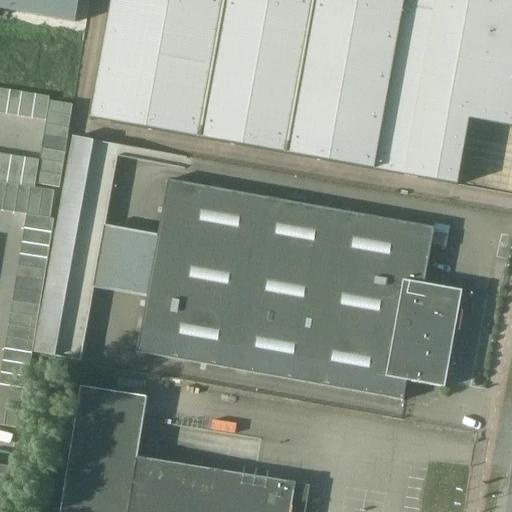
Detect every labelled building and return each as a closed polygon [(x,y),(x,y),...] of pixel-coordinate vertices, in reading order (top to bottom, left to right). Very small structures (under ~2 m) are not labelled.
[(0,0),(0,10),(75,24),(79,0),(0,0)] [(111,0),(90,120),(456,186),(468,120),(511,128),(511,127),(511,0),(443,0),(442,0),(111,0)] [(0,90),(0,114),(6,116),(10,92),(0,90)] [(6,116),(18,117),(22,94),(10,92),(6,116)] [(32,120),(36,96),(22,94),(18,117),(32,120)] [(47,114),(71,118),(73,106),(49,102),(50,98),(36,96),(32,120),(46,122),(47,114)] [(46,122),(43,138),(67,141),(71,118),(47,114),(46,122)] [(41,149),(65,153),(67,141),(43,138),(41,149)] [(61,177),(65,153),(41,149),(39,161),(37,173),(61,177)] [(0,183),(7,184),(11,157),(0,154),(0,183)] [(23,159),(11,157),(7,184),(19,186),(23,159)] [(19,186),(35,189),(35,185),(59,189),(61,177),(37,173),(39,161),(23,159),(19,186)] [(434,230),(167,182),(136,354),(402,402),(405,382),(444,390),(461,293),(414,284),(420,246),(446,250),(448,236),(423,232),(423,229),(434,231),(434,230)] [(7,184),(2,212),(14,214),(19,186),(7,184)] [(14,214),(26,216),(38,218),(42,190),(35,189),(19,186),(14,214)] [(24,230),(51,234),(54,221),(50,220),(54,192),(42,190),(38,218),(26,216),(24,230)] [(51,234),(24,230),(22,244),(49,248),(51,234)] [(47,260),(49,248),(22,244),(20,256),(47,260)] [(45,272),(47,260),(20,256),(18,267),(45,272)] [(45,272),(18,267),(16,279),(44,284),(45,272)] [(42,296),(44,284),(16,279),(14,291),(42,296)] [(12,303),(40,307),(42,296),(14,291),(12,303)] [(12,303),(10,315),(38,319),(40,307),(12,303)] [(8,327),(36,331),(38,319),(10,315),(8,327)] [(36,331),(8,327),(6,338),(34,343),(36,331)] [(4,350),(32,355),(34,343),(6,338),(4,350)] [(2,362),(30,367),(32,355),(4,350),(2,362)] [(30,367),(2,362),(1,374),(28,378),(30,367)] [(28,378),(1,374),(0,377),(0,386),(26,390),(28,378)] [(0,386),(0,398),(8,400),(4,427),(15,429),(20,402),(24,402),(26,390),(0,386)] [(295,485),(136,460),(146,398),(80,389),(59,511),(288,511),(292,487),(294,487),(295,485)] [(0,426),(4,427),(8,400),(0,398),(0,426)] [(0,467),(0,511),(1,511),(2,511),(9,469),(0,467)]
